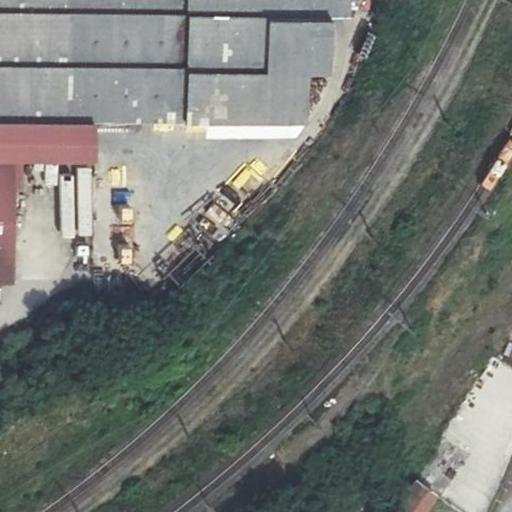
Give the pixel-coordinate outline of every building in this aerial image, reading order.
[(0,0),(0,157),(10,158),(89,158),(89,121),(97,121),(140,122),(180,122),(181,0),(0,0)] [(181,0),(180,122),(203,122),(203,137),(293,138),(302,122),(304,73),(324,72),(325,14),(367,13),(367,0),(181,0)] [(140,122),(97,121),(97,133),(141,133),(140,122)] [(272,181),(289,160),(279,153),(263,174),(272,181)] [(0,281),(8,281),(10,158),(0,157),(0,281)] [(189,230),(211,255),(248,221),(226,197),(189,230)] [(511,367),(485,355),(443,441),(463,451),(438,502),(457,511),(485,511),(511,459),(511,367)] [(426,511),(438,494),(414,479),(392,511),(426,511)]
